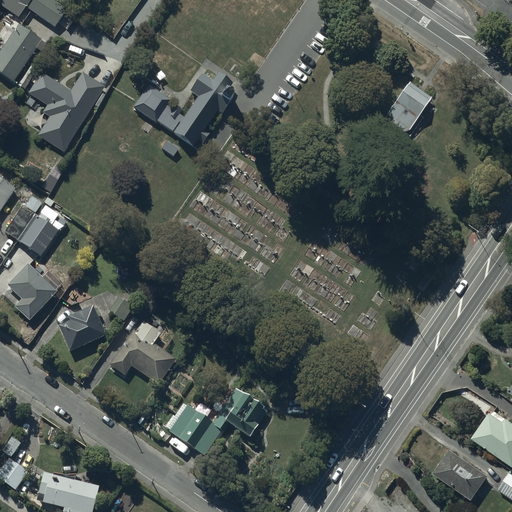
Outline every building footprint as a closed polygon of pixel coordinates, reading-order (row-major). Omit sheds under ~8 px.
[(16,0),(28,7),(26,9),(57,30),(72,8),(59,0),(16,0)] [(101,6),(95,1),(85,12),(91,17),(101,6)] [(101,33),(86,22),(80,30),(96,41),(101,33)] [(43,43),(19,27),(0,55),(0,76),(14,86),(43,43)] [(188,93),(160,74),(140,104),(177,129),(169,141),(191,155),(243,79),(212,58),(188,93)] [(29,97),(47,107),(42,115),(49,118),(38,138),(66,154),(105,88),(82,73),(71,91),(42,74),(29,97)] [(428,80),(417,74),(391,114),(418,131),(445,92),(428,80)] [(324,96),(307,83),(300,92),(318,105),(324,96)] [(179,149),(167,142),(162,150),(174,157),(179,149)] [(0,214),(16,191),(0,180),(0,214)] [(42,205),(31,199),(24,209),(22,208),(5,235),(29,250),(46,224),(35,217),(42,205)] [(51,271),(42,280),(28,266),(6,289),(22,303),(15,309),(29,322),(57,294),(52,290),(61,281),(51,271)] [(83,294),(71,287),(62,302),(71,307),(77,299),(79,301),(83,294)] [(154,306),(143,299),(133,314),(144,321),(154,306)] [(117,300),(115,302),(108,314),(123,322),(132,308),(117,300)] [(69,323),(59,327),(68,353),(80,348),(79,347),(104,338),(99,323),(101,323),(96,312),(94,312),(93,309),(67,319),(69,323)] [(163,351),(169,343),(160,337),(162,334),(144,323),(136,335),(132,332),(109,368),(124,378),(131,368),(152,382),(147,389),(154,393),(176,360),(163,351)] [(212,424),(183,405),(165,431),(202,455),(218,431),(222,433),(227,426),(250,441),(268,413),(235,391),(212,424)] [(489,415),(473,441),(511,465),(511,421),(497,412),(494,417),(489,415)] [(489,477),(452,453),(451,451),(434,477),(472,503),(489,477)] [(29,473),(11,460),(0,474),(0,478),(17,490),(29,473)] [(511,473),(499,492),(511,500),(511,473)] [(46,474),(39,501),(67,508),(65,511),(91,511),(98,487),(46,474)]
